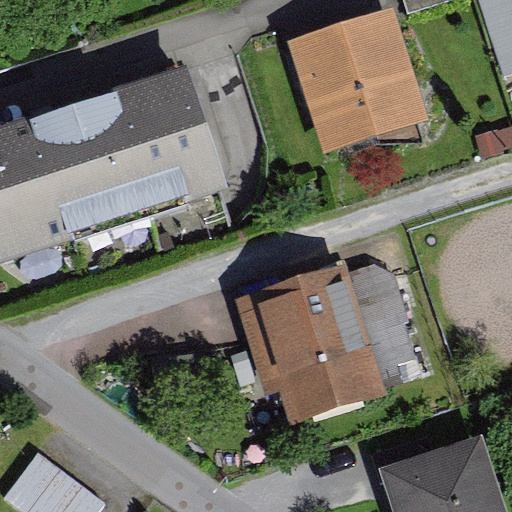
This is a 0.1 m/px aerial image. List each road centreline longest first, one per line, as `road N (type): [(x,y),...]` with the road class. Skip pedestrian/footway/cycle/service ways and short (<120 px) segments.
road 1 (residential): [(0,98),(304,0)]
road 2 (residential): [(0,351),(227,511)]
